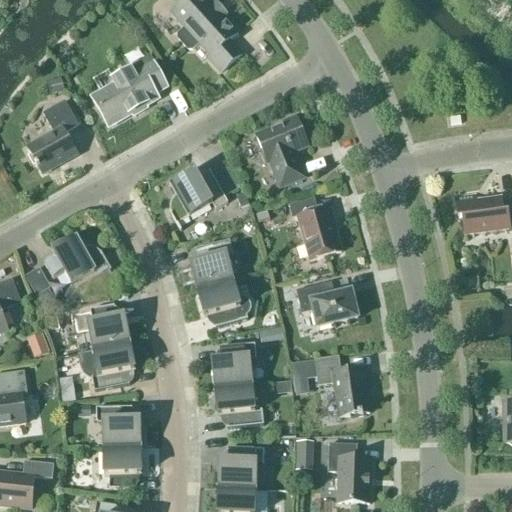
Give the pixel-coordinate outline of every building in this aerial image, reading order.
[(241,57),(229,44),(238,36),(205,0),(188,0),(171,15),(185,30),(178,36),(178,41),(188,51),(192,52),(199,45),(211,59),(208,61),(221,75),(241,57)] [(166,90),(152,65),(139,72),(140,75),(133,79),(130,75),(114,83),(117,88),(102,96),(100,95),(95,98),(93,104),(96,110),(98,110),(108,127),(132,114),(135,118),(144,113),(142,108),(156,100),(154,97),(166,90)] [(42,177),(77,157),(65,136),(79,128),(65,104),(43,116),(54,136),(27,151),(37,168),(36,169),(37,172),(39,171),(42,177)] [(304,181),(294,155),(308,149),(296,119),(283,124),(285,128),(256,139),(267,166),(270,164),(275,175),(274,176),(280,191),(304,181)] [(198,181),(194,174),(170,187),(170,189),(171,188),(176,197),(173,200),(170,204),(169,208),(170,212),(171,216),(180,234),(182,233),(178,226),(212,207),(215,213),(228,206),(210,174),(198,181)] [(476,204),(475,197),(455,199),(458,222),(463,222),(465,237),(508,231),(509,236),(511,235),(511,203),(502,204),(501,200),(476,204)] [(318,213),(314,201),(289,208),(292,221),(298,220),(310,264),(341,255),(333,225),(335,224),(331,210),(318,213)] [(82,250),(77,242),(78,241),(77,240),(52,254),(57,261),(45,268),(53,282),(65,276),(71,287),(106,267),(110,274),(111,273),(101,256),(98,253),(95,250),(91,249),(87,249),(82,250)] [(197,294),(234,285),(227,259),(233,257),(230,244),(195,253),(198,266),(190,268),(197,294)] [(39,271),(25,279),(36,298),(50,291),(39,271)] [(0,335),(7,333),(0,314),(21,306),(12,282),(0,286),(0,335)] [(234,285),(197,294),(204,320),(212,318),(216,331),(240,324),(248,322),(247,318),(249,316),(251,312),(251,307),(249,303),(246,300),(242,299),(238,300),(234,285)] [(328,300),(325,286),(296,293),(301,317),(313,314),(317,331),(358,321),(351,294),(328,300)] [(93,353),(130,347),(125,320),(117,321),(114,308),(90,313),(93,326),(88,327),(93,353)] [(48,334),(59,332),(57,319),(45,321),(48,334)] [(267,345),(284,342),(281,329),(265,332),(267,345)] [(34,361),(49,355),(42,336),(27,341),(34,361)] [(130,347),(93,353),(78,356),(80,370),(81,373),(84,377),(88,380),(92,382),(94,394),(130,388),(127,375),(135,373),(130,347)] [(215,392),(253,389),(250,362),(256,361),(255,347),(219,351),(221,364),(212,365),(215,392)] [(341,376),(339,359),(315,363),(318,389),(334,387),(339,420),(358,418),(358,419),(363,419),(363,417),(369,416),(366,391),(367,391),(365,372),(341,376)] [(41,381),(55,379),(53,362),(39,364),(41,381)] [(0,429),(26,426),(22,398),(27,398),(24,374),(0,377),(0,429)] [(275,397),(292,395),(290,383),(274,385),(275,397)] [(253,389),(215,392),(218,419),(226,418),(228,431),(263,428),(262,414),(255,414),(253,389)] [(511,404),(503,404),(503,447),(509,447),(510,448),(511,449),(511,404)] [(104,452),(141,451),(141,424),(132,424),(132,411),(96,411),(97,425),(103,425),(104,452)] [(296,468),(315,468),(315,439),(296,439),(296,468)] [(370,507),(371,462),(357,462),(357,448),(329,447),(328,475),(339,475),(338,506),(370,507)] [(141,451),(104,452),(104,479),(109,479),(109,492),(134,491),(133,478),(142,478),(141,451)] [(218,491),(256,493),(257,467),(263,467),(264,453),(228,451),(228,464),(220,464),(218,491)] [(52,482),(54,467),(24,464),(23,478),(0,475),(0,508),(31,511),(34,480),(52,482)] [(255,511),(256,493),(218,491),(217,511),(255,511)]
